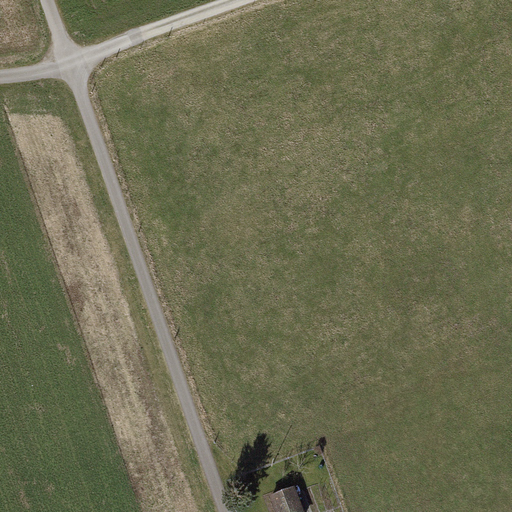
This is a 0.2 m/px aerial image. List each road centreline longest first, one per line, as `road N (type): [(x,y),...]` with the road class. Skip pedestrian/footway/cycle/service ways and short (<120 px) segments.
road 1 (track): [(224,511),(47,0)]
road 2 (track): [(246,0),(70,63),(0,77)]
